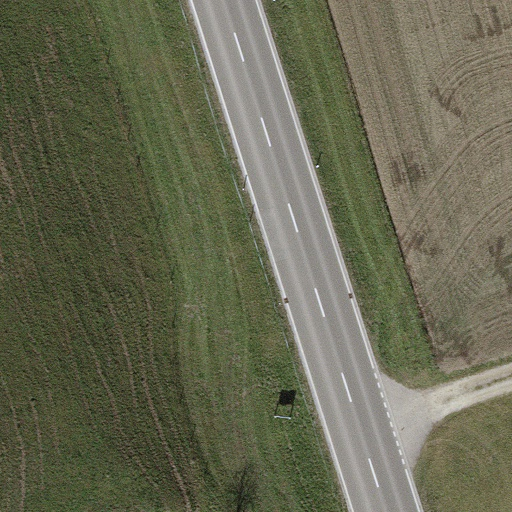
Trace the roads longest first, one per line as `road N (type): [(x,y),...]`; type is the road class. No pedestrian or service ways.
road 1 (secondary): [(226,0),(390,511)]
road 2 (track): [(511,375),(363,426)]
